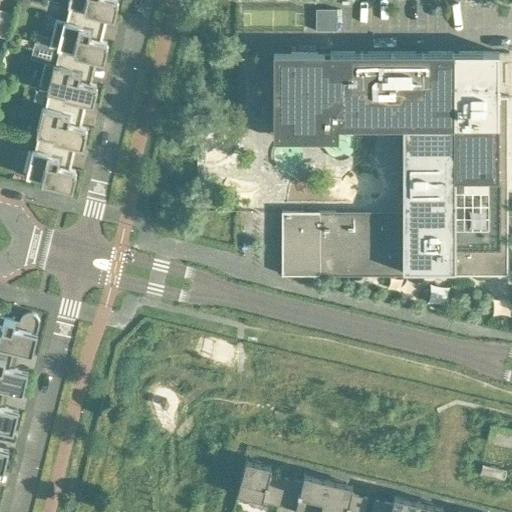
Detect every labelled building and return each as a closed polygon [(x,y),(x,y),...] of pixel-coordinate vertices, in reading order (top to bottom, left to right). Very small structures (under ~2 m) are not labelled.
[(0,0),(0,35),(6,37),(12,12),(0,9),(0,0)] [(70,8),(100,15),(114,19),(118,2),(117,2),(117,0),(68,0),(68,5),(70,5),(70,8)] [(95,38),(100,15),(70,8),(66,22),(57,19),(52,37),(52,36),(50,46),(60,48),(60,50),(90,58),(103,61),(107,45),(106,44),(107,41),(95,38)] [(84,81),(90,58),(60,50),(56,65),(46,62),(42,79),(41,79),(39,88),(50,91),(49,93),(79,101),(93,104),(97,88),(96,87),(96,84),(84,81)] [(273,52),(273,126),(273,139),(338,139),(338,126),(402,126),(408,126),(408,150),(402,150),(402,152),(408,152),(408,176),(402,176),(402,178),(408,178),(408,201),(402,201),(402,204),(408,204),(408,212),(336,212),(336,211),(282,211),(282,275),(284,275),(284,269),(505,269),(505,275),(508,275),(508,231),(502,231),(502,98),(508,98),(508,96),(497,96),(497,54),(499,54),(499,52),(273,52)] [(74,124),(79,101),(49,93),(45,108),(43,107),(39,126),(38,126),(36,133),(39,134),(39,136),(69,143),(82,147),(86,130),(85,130),(86,127),(74,124)] [(63,167),(69,143),(39,136),(35,150),(33,150),(28,169),(26,176),(42,180),(41,182),(44,183),(44,184),(54,186),(54,185),(72,189),(76,173),(75,173),(76,170),(63,167)] [(32,354),(39,325),(40,323),(40,322),(40,321),(39,319),(38,317),(37,315),(36,314),(35,313),(33,312),(31,312),(29,312),(28,312),(26,313),(24,314),(22,315),(21,316),(20,318),(20,320),(0,315),(0,345),(14,349),(32,354)] [(0,386),(5,388),(23,392),(28,371),(10,366),(14,349),(0,345),(0,386)] [(0,428),(13,431),(18,410),(0,405),(5,388),(0,386),(0,428)] [(511,429),(491,425),(487,442),(511,447),(511,445),(511,429)] [(0,469),(4,470),(9,449),(0,446),(0,469)] [(269,473),(271,465),(246,459),(237,495),(279,505),(285,477),(269,473)] [(506,470),(500,468),(483,464),(482,464),(480,474),(504,479),(506,470)] [(306,511),(320,511),(328,479),(304,473),(302,482),(285,477),(279,505),(306,511)] [(328,479),(320,511),(364,511),(368,498),(350,494),(353,485),(328,479)] [(415,511),(418,501),(394,495),(392,504),(375,499),(371,511),(415,511)] [(441,511),(443,507),(418,501),(415,511),(441,511)]
